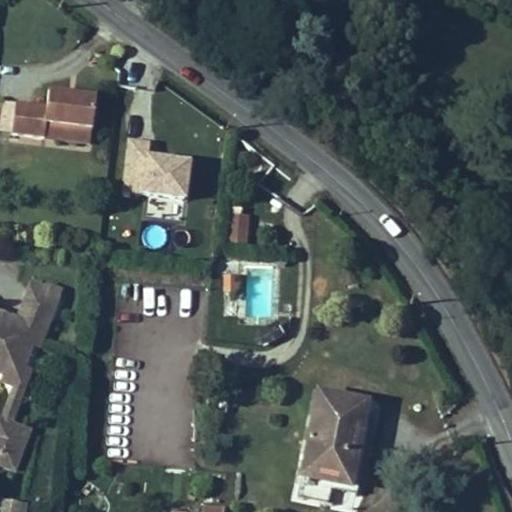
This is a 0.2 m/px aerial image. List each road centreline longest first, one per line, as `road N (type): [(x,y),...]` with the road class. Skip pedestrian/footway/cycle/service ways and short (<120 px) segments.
road 1 (tertiary): [(97,0),(356,196),(458,323)]
road 2 (tertiary): [(458,323),(511,465)]
